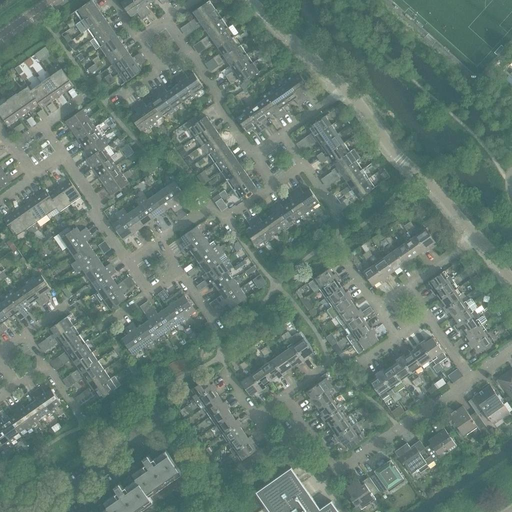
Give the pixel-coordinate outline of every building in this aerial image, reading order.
[(82,21),(99,9),(92,0),(76,12),(82,21)] [(142,19),(146,16),(134,0),(125,0),(121,3),(131,17),(137,13),(142,19)] [(147,7),(152,3),(150,0),(134,0),(146,16),(151,13),(147,7)] [(200,22),(216,10),(210,1),(193,12),(200,22)] [(88,30),(105,18),(99,9),(82,21),(76,25),(82,34),(88,29),(88,30)] [(206,31),(222,19),(216,10),(200,22),(206,31)] [(94,39),(111,27),(105,18),(88,30),(94,39)] [(212,39),(229,28),(222,19),(206,31),(212,39)] [(117,36),(111,27),(94,39),(91,41),(97,50),(101,47),(117,36)] [(218,48),(235,37),(229,28),(212,39),(218,48)] [(68,35),(64,37),(68,43),(72,40),(68,35)] [(107,56),(123,45),(117,36),(101,47),(107,56)] [(224,57),(241,45),(235,37),(218,48),(224,57)] [(113,65),(130,54),(123,45),(107,56),(113,65)] [(230,66),(247,54),(241,45),(224,57),(230,66)] [(119,74),(136,62),(130,54),(113,65),(119,74)] [(237,75),(253,63),(247,54),(230,66),(237,75)] [(30,59),(25,62),(29,67),(34,64),(30,59)] [(136,62),(119,74),(126,83),(142,71),(136,62)] [(253,84),(250,79),(260,72),(253,63),(237,75),(243,84),(240,85),(244,90),(253,84)] [(51,76),(63,94),(74,87),(62,69),(51,76)] [(198,92),(204,88),(194,73),(188,78),(184,72),(179,75),(195,98),(200,94),(198,92)] [(190,101),(195,98),(179,75),(175,78),(179,84),(173,88),(183,102),(189,98),(190,101)] [(288,80),(303,102),(308,99),(304,93),(310,89),(300,75),(294,79),(292,77),(288,80)] [(53,101),(63,94),(51,76),(40,84),(53,101)] [(299,106),(303,102),(288,80),(283,83),(284,85),(279,89),(289,104),(294,100),(299,106)] [(42,108),(53,101),(40,84),(31,90),(28,87),(27,87),(42,108)] [(183,102),(173,88),(167,92),(163,86),(159,89),(174,112),(179,109),(177,106),(183,102)] [(42,108),(27,87),(17,94),(29,112),(40,105),(42,108)] [(170,115),(174,112),(159,89),(154,92),(158,99),(152,103),(162,117),(168,113),(170,115)] [(283,108),(289,104),(279,89),(273,93),(271,91),(267,94),(283,117),(287,114),(283,108)] [(19,119),(29,112),(17,94),(7,101),(19,119)] [(278,120),(283,117),(267,94),(262,97),(264,100),(258,104),(268,118),(274,114),(278,120)] [(162,117),(152,103),(147,107),(142,100),(138,104),(154,126),(158,123),(157,121),(162,117)] [(0,113),(9,126),(19,119),(7,101),(0,105),(0,113)] [(149,130),(154,126),(138,104),(133,107),(137,113),(131,117),(141,131),(148,127),(149,130)] [(262,122),(268,118),(258,104),(252,108),(251,105),(246,109),(262,131),(267,128),(262,122)] [(72,131),(90,119),(84,109),(65,122),(72,131)] [(257,135),(262,131),(246,109),(241,112),(243,114),(237,118),(247,133),(253,128),(257,135)] [(196,137),(213,125),(206,116),(198,122),(195,117),(183,126),(186,131),(190,128),(196,137)] [(315,137),(332,126),(325,116),(324,117),(319,121),(309,128),(312,133),(304,139),(307,143),(312,139),(315,137)] [(78,140),(96,127),(90,119),(72,131),(78,140)] [(96,127),(78,140),(82,146),(84,148),(84,149),(102,136),(105,134),(99,125),(96,127)] [(203,146),(219,134),(213,125),(196,137),(203,146)] [(321,146),(338,134),(332,126),(315,137),(321,146)] [(209,155),(225,143),(219,134),(203,146),(209,155)] [(328,155),(344,143),(338,134),(321,146),(328,155)] [(90,158),(108,145),(102,136),(84,149),(90,158)] [(215,164),(232,152),(225,143),(209,155),(215,164)] [(334,164),(350,152),(344,143),(328,155),(334,164)] [(90,158),(86,160),(93,169),(111,157),(115,154),(108,145),(90,158)] [(183,147),(178,151),(182,156),(187,153),(183,147)] [(357,161),(360,159),(354,150),(350,152),(334,164),(337,168),(329,174),(332,178),(337,175),(337,174),(340,172),(340,173),(357,161)] [(221,173),(238,161),(232,152),(215,164),(221,173)] [(99,178),(117,166),(111,157),(93,169),(99,178)] [(190,157),(185,160),(189,166),(194,162),(190,157)] [(227,181),(244,170),(238,161),(221,173),(227,181)] [(346,182),(363,170),(357,161),(340,173),(346,182)] [(105,187),(123,175),(117,166),(99,178),(105,187)] [(233,190),(250,179),(244,170),(227,181),(233,190)] [(352,190),(369,179),(363,170),(346,182),(350,186),(341,192),(344,196),(349,192),(352,190)] [(203,185),(209,181),(203,172),(197,177),(203,185)] [(0,191),(12,183),(5,174),(0,177),(0,191)] [(123,175),(105,187),(111,196),(129,184),(123,175)] [(250,179),(233,190),(240,199),(256,188),(250,179)] [(369,179),(352,190),(359,199),(375,188),(369,179)] [(59,187),(71,205),(82,197),(70,180),(59,187)] [(180,210),(184,207),(180,201),(186,197),(175,181),(165,189),(180,210)] [(214,190),(211,185),(205,189),(209,194),(214,190)] [(60,212),(71,205),(59,187),(49,194),(46,190),(46,191),(60,212)] [(295,190),(311,213),(315,210),(314,207),(320,203),(310,189),(304,193),(299,187),(295,190)] [(165,189),(154,196),(165,211),(171,207),(175,213),(180,210),(165,189)] [(306,216),(311,213),(295,190),(290,193),(294,199),(289,203),(299,218),(304,214),(306,216)] [(60,212),(46,191),(35,198),(48,215),(58,209),(60,212)] [(165,211),(154,196),(148,200),(145,194),(140,198),(155,219),(165,211)] [(37,223),(48,215),(35,198),(25,205),(37,223)] [(144,226),(155,219),(140,198),(136,201),(139,206),(133,210),(144,226)] [(222,198),(216,203),(221,210),(222,211),(228,207),(222,198)] [(299,218),(289,203),(283,207),(279,201),(274,205),(290,227),(295,224),(293,222),(299,218)] [(27,230),(37,223),(25,205),(14,212),(27,230)] [(285,231),(290,227),(274,205),(270,208),(274,214),(268,218),(278,232),(284,228),(285,231)] [(144,226),(133,210),(128,214),(124,209),(119,212),(134,233),(144,226)] [(16,237),(27,230),(14,212),(4,219),(16,237)] [(123,240),(134,233),(119,212),(115,215),(119,220),(113,225),(123,240)] [(278,232),(268,218),(262,222),(258,216),(253,219),(269,242),(274,239),(272,236),(278,232)] [(321,225),(325,223),(320,216),(316,218),(321,225)] [(265,245),(269,242),(253,219),(249,222),(253,228),(247,233),(257,247),(263,243),(265,245)] [(407,224),(404,227),(408,233),(407,234),(410,239),(405,243),(415,257),(421,253),(422,255),(426,252),(414,234),(411,230),(407,224)] [(70,226),(59,234),(60,236),(61,238),(68,247),(89,233),(86,228),(80,232),(77,227),(73,230),(70,226)] [(183,250),(204,235),(197,226),(182,237),(185,242),(179,245),(183,250)] [(418,231),(414,234),(426,252),(431,249),(430,247),(436,243),(437,244),(442,241),(435,231),(430,234),(426,229),(420,233),(418,231)] [(386,238),(382,232),(372,239),(375,245),(386,238)] [(74,256),(90,245),(86,241),(92,237),(89,233),(68,247),(74,256)] [(194,255),(210,244),(204,235),(183,250),(186,254),(191,251),(194,255)] [(7,242),(13,251),(17,249),(11,240),(7,242)] [(213,242),(210,244),(194,255),(200,264),(221,249),(225,247),(223,245),(220,247),(218,245),(216,246),(213,242)] [(409,261),(415,257),(405,243),(399,247),(398,245),(393,248),(406,266),(410,263),(409,261)] [(373,256),(369,251),(370,250),(365,244),(361,246),(366,253),(370,259),(373,263),(385,281),(390,278),(388,276),(394,272),(384,257),(379,262),(377,260),(374,256),(373,256)] [(75,269),(96,254),(90,245),(74,256),(77,261),(72,264),(75,269)] [(390,253),(384,257),(385,258),(394,272),(400,267),(402,269),(406,266),(393,248),(391,245),(386,247),(390,253)] [(207,273),(222,262),(228,258),(221,249),(200,264),(207,273)] [(86,274),(102,263),(96,254),(75,269),(78,273),(83,270),(86,274)] [(23,258),(17,262),(20,267),(27,263),(23,258)] [(244,260),(234,267),(236,270),(246,264),(244,260)] [(207,286),(228,271),(222,262),(207,273),(210,277),(204,281),(207,286)] [(92,283),(113,268),(110,264),(105,267),(102,263),(86,274),(92,283)] [(381,284),(385,281),(373,263),(368,266),(370,268),(363,272),(373,286),(380,282),(381,284)] [(99,292),(114,281),(111,276),(116,273),(113,268),(92,283),(99,292)] [(320,289),(337,277),(335,274),(333,275),(329,269),(308,284),(315,293),(320,289)] [(219,291),(235,280),(228,271),(207,286),(210,290),(216,286),(219,291)] [(433,293),(452,280),(449,276),(449,277),(445,271),(429,282),(433,288),(431,290),(433,293)] [(29,280),(45,303),(50,300),(45,294),(52,289),(42,275),(36,279),(34,277),(29,280)] [(261,275),(256,278),(262,287),(267,284),(261,275)] [(326,298),(342,287),(338,281),(340,280),(337,277),(320,289),(326,298)] [(41,306),(45,303),(29,280),(25,283),(26,286),(21,290),(31,304),(36,300),(41,306)] [(220,303),(241,289),(235,280),(219,291),(222,295),(216,299),(220,303)] [(441,300),(457,289),(454,284),(455,284),(452,280),(433,293),(436,296),(437,295),(441,300)] [(117,285),(114,281),(99,292),(95,295),(101,303),(105,300),(126,286),(123,281),(117,285)] [(126,286),(105,300),(111,309),(127,299),(123,294),(129,290),(126,286)] [(332,307),(350,295),(348,291),(346,293),(342,287),(326,298),(332,307)] [(68,299),(69,298),(73,296),(67,288),(63,290),(68,299)] [(241,289),(220,303),(223,308),(228,304),(231,309),(247,298),(241,289)] [(446,310),(465,296),(463,292),(460,294),(457,289),(441,300),(445,306),(443,307),(446,310)] [(25,308),(31,304),(21,290),(15,294),(13,291),(9,295),(25,317),(29,314),(25,308)] [(170,297),(189,324),(193,321),(190,315),(196,311),(185,296),(181,290),(170,297)] [(20,321),(25,317),(9,295),(4,298),(6,300),(0,304),(10,319),(16,315),(20,321)] [(336,318),(354,305),(350,299),(352,298),(350,295),(332,307),(327,310),(333,319),(336,318)] [(468,300),(465,296),(446,310),(448,314),(450,312),(454,318),(475,303),(472,300),(470,299),(468,300)] [(169,307),(164,310),(175,326),(176,327),(182,323),(184,327),(189,324),(170,297),(165,301),(169,307)] [(306,299),(302,302),(308,311),(312,308),(306,299)] [(454,327),(456,330),(484,310),(481,306),(477,309),(477,307),(475,303),(454,318),(458,324),(454,327)] [(4,322),(10,319),(0,304),(0,326),(4,332),(9,329),(4,322)] [(497,304),(490,309),(495,315),(500,311),(501,310),(502,310),(497,304)] [(354,305),(336,318),(342,326),(362,312),(360,309),(358,311),(354,305)] [(175,326),(164,310),(158,314),(154,309),(150,312),(164,333),(175,326)] [(154,340),(164,333),(150,312),(145,315),(149,320),(143,324),(154,340)] [(348,335),(366,322),(363,317),(365,316),(362,312),(342,326),(348,335)] [(458,328),(456,330),(458,333),(460,332),(462,330),(466,336),(482,324),(487,321),(484,317),(482,317),(480,318),(478,314),(474,317),(458,328)] [(57,338),(74,326),(67,317),(51,328),(54,334),(46,339),(49,343),(54,340),(53,338),(55,336),(57,338)] [(353,345),(374,330),(372,327),(371,328),(366,322),(348,335),(346,336),(353,345)] [(154,340),(143,324),(137,329),(134,323),(129,326),(144,347),(154,340)] [(470,346),(488,333),(482,324),(466,336),(470,342),(468,343),(470,346)] [(63,346),(80,335),(74,326),(57,338),(54,340),(49,343),(52,347),(60,341),(63,346)] [(133,355),(144,347),(129,326),(125,329),(128,335),(122,339),(133,355)] [(359,354),(363,352),(379,341),(375,335),(377,334),(374,330),(353,345),(359,354)] [(296,334),(292,337),(288,332),(285,334),(289,340),(292,344),(304,362),(309,359),(307,357),(313,353),(304,339),(300,334),(299,334),(299,333),(296,334)] [(488,333),(470,346),(473,349),(475,348),(479,354),(495,343),(488,333)] [(332,334),(327,337),(333,346),(337,343),(338,342),(332,334)] [(61,361),(86,344),(80,335),(63,346),(67,351),(58,357),(61,361)] [(447,358),(443,352),(433,338),(426,342),(425,341),(421,344),(433,361),(436,365),(440,371),(443,369),(439,363),(447,358)] [(337,343),(333,346),(339,355),(343,352),(337,343)] [(76,364),(92,353),(86,344),(61,361),(64,365),(72,359),(76,364)] [(300,365),(304,362),(292,344),(287,347),(289,349),(282,353),(292,367),(299,363),(300,365)] [(429,365),(433,361),(421,344),(416,347),(418,348),(412,353),(422,367),(427,363),(429,365)] [(271,358),(268,355),(264,349),(261,351),(265,357),(264,357),(268,363),(262,367),(272,382),(278,377),(279,379),(283,376),(271,358)] [(74,379),(98,361),(92,353),(76,364),(79,369),(71,375),(74,379)] [(287,371),(292,367),(282,353),(276,357),(275,355),(271,358),(283,376),(288,373),(287,371)] [(343,353),(339,355),(344,362),(348,360),(343,353)] [(416,371),(422,367),(412,353),(406,357),(404,355),(400,358),(412,376),(417,373),(416,371)] [(408,379),(412,376),(400,358),(396,361),(397,363),(391,367),(401,381),(407,377),(408,379)] [(98,361),(74,379),(76,383),(85,377),(88,382),(105,370),(98,361)] [(250,373),(248,369),(243,363),(240,365),(244,371),(243,372),(247,378),(241,382),(251,396),(257,392),(259,394),(263,391),(250,373)] [(266,386),(272,382),(262,367),(256,372),(255,370),(250,373),(263,391),(267,388),(266,386)] [(405,387),(401,381),(391,367),(385,371),(384,369),(379,372),(392,390),(399,400),(402,398),(398,392),(405,387)] [(105,370),(88,382),(94,391),(111,379),(105,370)] [(511,370),(496,381),(499,385),(502,384),(511,398),(511,370)] [(399,400),(392,390),(379,372),(375,375),(376,377),(370,382),(383,400),(389,395),(390,397),(391,396),(395,402),(399,400)] [(101,400),(121,385),(115,376),(111,379),(94,391),(91,393),(86,397),(89,400),(97,395),(101,400)] [(311,403),(331,389),(333,387),(326,378),(307,392),(311,398),(309,399),(311,403)] [(207,379),(191,390),(195,395),(192,396),(195,401),(207,392),(215,387),(213,383),(211,385),(207,379)] [(435,385),(428,390),(431,394),(438,390),(435,385)] [(476,412),(478,415),(484,412),(493,425),(510,413),(490,386),(474,397),(474,398),(468,402),(476,412)] [(37,391),(52,414),(57,410),(56,408),(62,404),(52,389),(46,394),(41,387),(37,391)] [(207,392),(195,401),(198,404),(201,409),(204,408),(219,397),(216,392),(216,391),(218,390),(215,387),(207,392)] [(335,399),(331,394),(333,392),(331,389),(311,403),(313,406),(315,405),(319,410),(335,399)] [(48,417),(52,414),(37,391),(32,394),(36,400),(30,404),(41,418),(46,414),(48,417)] [(210,417),(228,404),(225,401),(223,402),(219,397),(204,408),(210,417)] [(321,417),(323,420),(343,407),(341,403),(339,405),(335,399),(319,410),(323,416),(321,417)] [(41,418),(30,404),(25,408),(21,402),(16,405),(32,428),(37,425),(35,422),(41,418)] [(216,426),(232,415),(228,409),(230,408),(228,404),(210,417),(212,420),(216,426)] [(27,431),(32,428),(16,405),(11,408),(16,414),(10,418),(20,433),(26,429),(27,431)] [(392,412),(396,418),(404,413),(400,406),(392,412)] [(478,415),(476,412),(470,416),(463,406),(450,416),(447,418),(460,438),(464,435),(464,437),(477,428),(479,430),(485,426),(478,415)] [(343,407),(323,420),(326,424),(327,422),(331,428),(347,417),(344,412),(346,411),(343,407)] [(355,424),(358,423),(351,414),(347,417),(331,428),(335,434),(334,435),(336,438),(355,424)] [(222,434),(240,422),(238,419),(236,420),(232,415),(216,426),(220,431),(218,433),(220,436),(222,434)] [(369,423),(373,420),(370,415),(369,415),(366,417),(365,418),(369,423)] [(20,433),(10,418),(4,422),(0,416),(0,426),(11,442),(16,439),(14,437),(20,433)] [(430,456),(436,464),(439,461),(436,457),(442,452),(447,453),(457,447),(439,421),(432,426),(438,434),(428,441),(431,444),(425,448),(425,449),(430,456)] [(240,422),(222,434),(227,442),(228,443),(244,432),(240,427),(242,425),(240,422)] [(355,424),(336,438),(338,441),(340,440),(344,446),(346,445),(349,450),(365,438),(355,424)] [(114,438),(120,434),(113,425),(108,429),(114,438)] [(7,446),(11,442),(0,426),(0,446),(5,443),(7,446)] [(244,432),(228,443),(229,444),(232,448),(229,450),(232,454),(236,451),(252,440),(250,437),(248,438),(244,432)] [(236,451),(232,454),(235,457),(237,456),(241,462),(257,450),(259,449),(255,443),(252,440),(236,451)] [(425,449),(425,448),(419,440),(409,448),(407,444),(394,452),(403,465),(405,464),(407,467),(404,469),(408,475),(411,473),(412,474),(419,469),(421,472),(429,467),(430,469),(436,464),(430,456),(424,461),(419,453),(425,449)] [(210,447),(206,450),(210,456),(215,453),(210,447)] [(155,511),(159,509),(156,504),(188,482),(166,451),(159,456),(156,450),(149,455),(143,459),(147,464),(133,474),(137,479),(131,483),(127,478),(121,482),(115,487),(119,492),(105,502),(109,507),(103,511),(99,506),(93,510),(90,511),(155,511)] [(310,454),(306,458),(315,470),(319,467),(310,454)] [(383,493),(404,479),(391,460),(385,463),(383,460),(377,464),(380,468),(375,471),(376,474),(372,477),(383,493)] [(223,474),(228,470),(223,464),(218,467),(223,474)] [(291,468),(256,493),(269,511),(338,511),(332,501),(320,509),(298,478),(295,474),(291,468)] [(376,498),(374,496),(379,492),(370,478),(361,484),(358,480),(346,488),(353,498),(351,499),(356,506),(358,505),(361,509),(376,498)]
